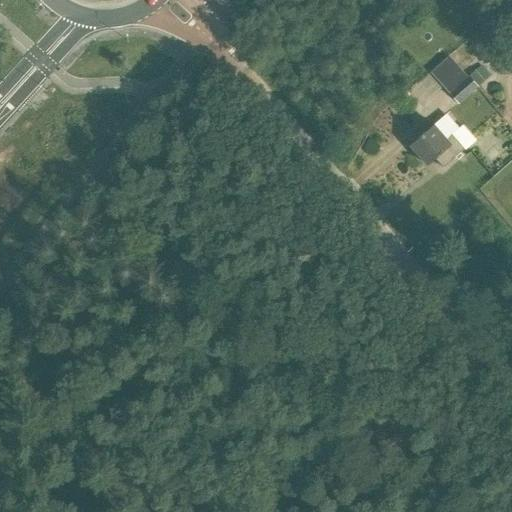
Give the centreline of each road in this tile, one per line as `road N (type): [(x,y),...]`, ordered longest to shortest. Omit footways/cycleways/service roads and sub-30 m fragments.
road 1 (unclassified): [(204,32),(511,384)]
road 2 (primary): [(0,115),(84,17)]
